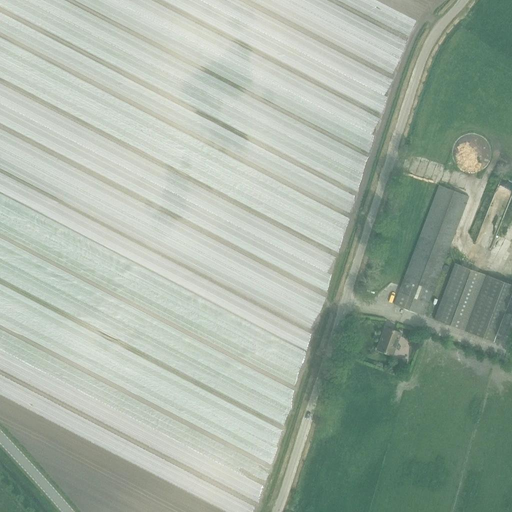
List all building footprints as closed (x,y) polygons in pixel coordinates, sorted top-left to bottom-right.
[(459,169),(474,173),(487,166),(491,151),(484,138),(469,134),(456,141),(452,156),(459,169)] [(394,305),(423,316),(469,197),(439,186),(394,305)] [(504,217),(506,209),(498,207),(496,215),(504,217)] [(435,320),(464,331),(495,343),(511,297),(511,285),(456,264),(435,320)] [(377,350),(392,356),(401,333),(386,327),(377,350)]
